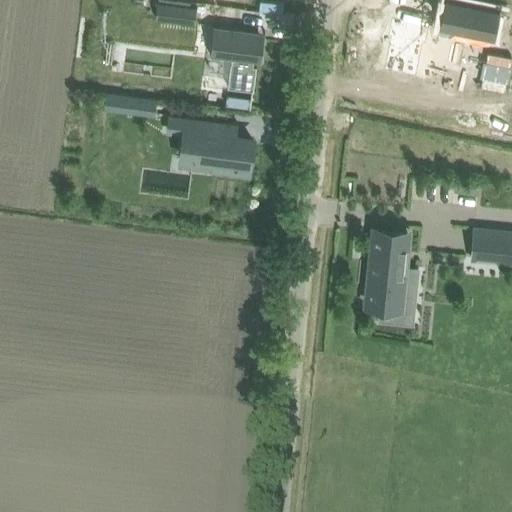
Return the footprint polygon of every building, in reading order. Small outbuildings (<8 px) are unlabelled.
[(158,0),(156,16),(195,21),(197,5),(158,0)] [(493,8),(451,0),(437,0),(432,25),(487,36),(493,8)] [(422,23),(384,15),(381,33),(384,34),(377,67),(409,74),(416,41),(419,41),(422,23)] [(214,23),(209,61),(230,64),(252,67),(258,68),(262,37),(263,29),(255,28),(214,23)] [(155,113),(157,96),(107,90),(105,106),(155,113)] [(234,122),(186,116),(181,156),(216,160),(215,168),(249,173),(254,139),(232,137),(234,122)] [(455,187),(454,195),(478,198),(479,190),(455,187)] [(511,229),(477,226),(473,258),(511,261),(511,229)] [(377,230),(369,306),(401,309),(409,233),(377,230)] [(358,474),(366,403),(342,400),(335,472),(358,474)]
